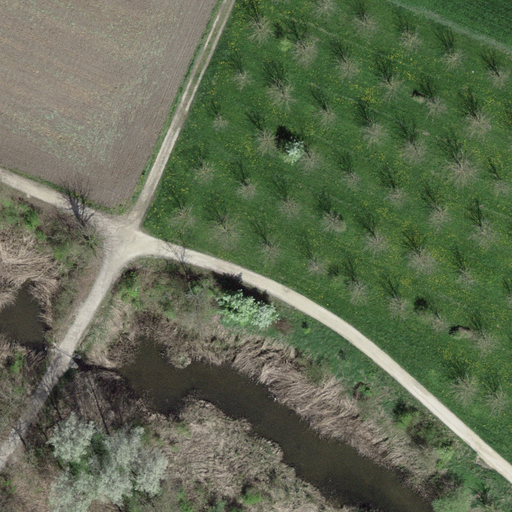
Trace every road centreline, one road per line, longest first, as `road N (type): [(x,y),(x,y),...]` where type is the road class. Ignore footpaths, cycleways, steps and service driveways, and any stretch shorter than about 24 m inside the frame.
road 1 (track): [(511,476),(312,301),(127,236)]
road 2 (track): [(127,236),(229,0)]
road 3 (track): [(127,236),(0,440)]
road 4 (track): [(0,182),(127,236)]
